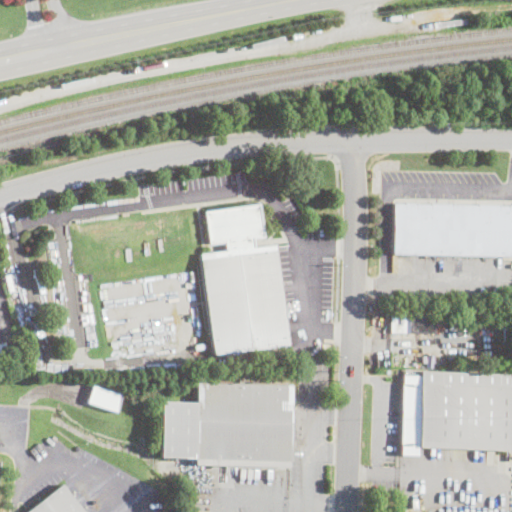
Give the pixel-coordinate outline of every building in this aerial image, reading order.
[(511,205),(511,257),(397,254),(397,202),(511,205)] [(252,239),(254,247),(274,244),(287,345),(212,355),(199,254),(225,251),(224,242),(208,244),(204,211),(259,204),(263,237),(252,239)] [(434,311),(434,333),(390,332),(390,310),(434,311)] [(0,357),(0,343),(4,342),(8,355),(0,357)] [(511,374),(511,450),(419,447),(419,456),(399,455),(403,374),(421,375),(421,371),(511,374)] [(292,385),(290,468),(195,465),(195,459),(160,457),(162,402),(197,402),(197,382),(292,385)] [(116,412),(86,403),(92,385),(121,394),(116,412)] [(27,511),(62,484),(83,511),(27,511)]
